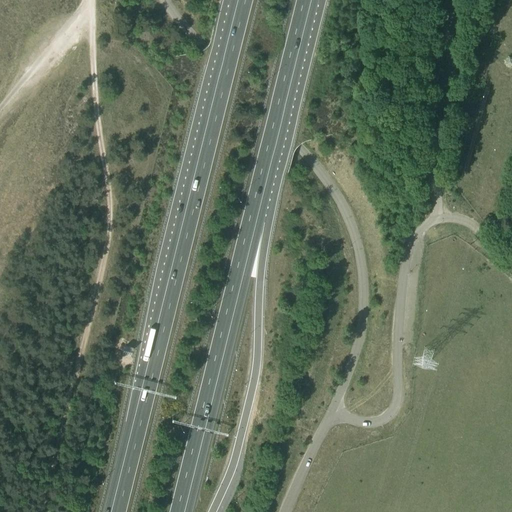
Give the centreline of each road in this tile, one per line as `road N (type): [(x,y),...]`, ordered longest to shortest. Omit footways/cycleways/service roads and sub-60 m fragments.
road 1 (motorway): [(242,0),(114,511)]
road 2 (motorway): [(180,511),(307,0)]
road 3 (unclassified): [(331,411),(358,339),(363,297),(348,220),(306,156),(163,0)]
road 4 (unknown): [(258,196),(255,372),(213,511)]
road 5 (unclassified): [(331,411),(370,423),(392,411),(406,254),(412,237),(440,217)]
road 6 (unclassified): [(440,217),(432,180),(449,0)]
